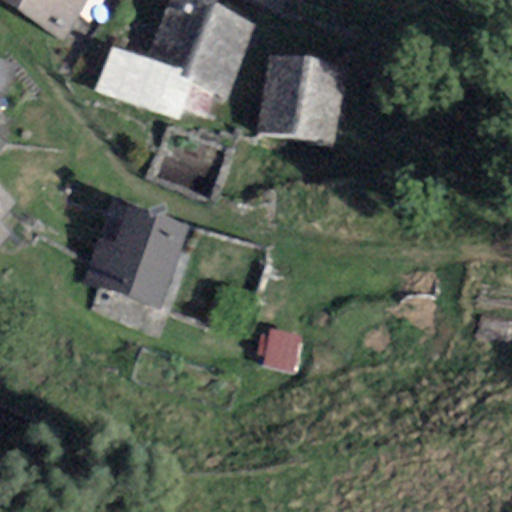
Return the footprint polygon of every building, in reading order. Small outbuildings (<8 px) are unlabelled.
[(78,0),(16,0),(65,26),(78,0)] [(289,0),(246,0),(287,10),(289,0)] [(247,30),(174,2),(148,70),(221,98),(247,30)] [(271,66),(263,136),(326,144),(334,74),(271,66)] [(91,284),(157,308),(184,234),(133,215),(119,254),(104,249),(91,284)]
